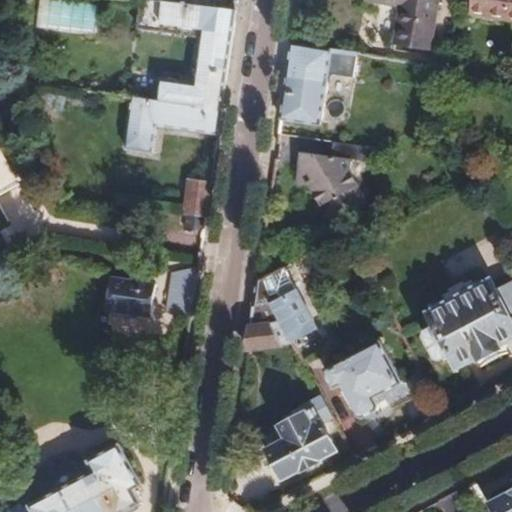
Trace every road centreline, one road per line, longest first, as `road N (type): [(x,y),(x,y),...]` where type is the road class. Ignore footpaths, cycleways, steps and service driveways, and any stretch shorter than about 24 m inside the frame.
road 1 (tertiary): [(196,511),(269,0)]
road 2 (tertiary): [(335,511),(511,419)]
